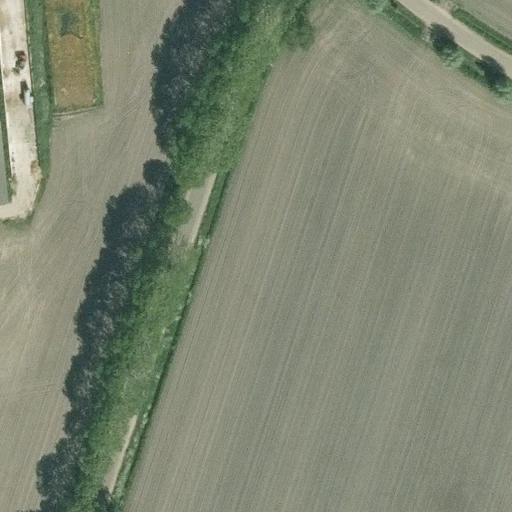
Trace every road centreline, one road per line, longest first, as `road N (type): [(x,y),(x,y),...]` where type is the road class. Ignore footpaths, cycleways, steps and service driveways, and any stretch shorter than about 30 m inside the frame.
road 1 (unclassified): [(93,511),(233,87),(282,0)]
road 2 (unclassified): [(511,76),(402,0)]
